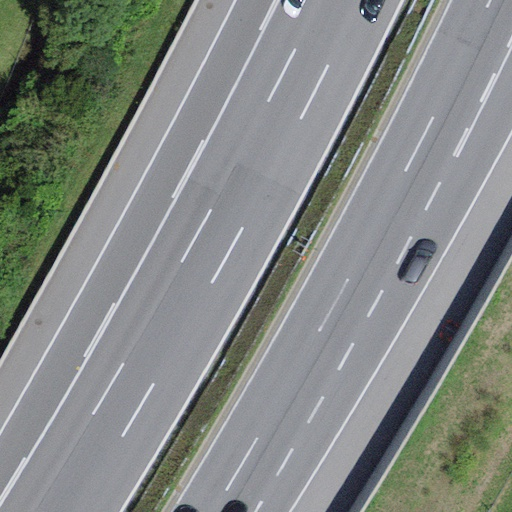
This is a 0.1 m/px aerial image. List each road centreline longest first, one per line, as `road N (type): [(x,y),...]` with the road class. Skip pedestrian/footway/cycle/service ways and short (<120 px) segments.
road 1 (motorway): [(337,0),(189,280),(52,511)]
road 2 (motorway): [(210,511),(351,265),(486,0)]
